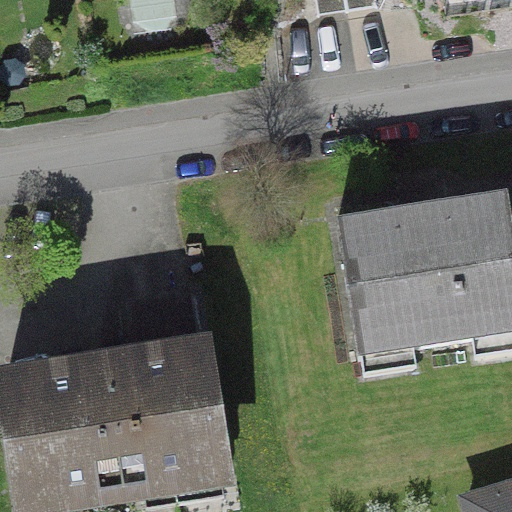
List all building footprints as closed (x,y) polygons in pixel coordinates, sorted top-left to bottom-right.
[(310,0),(313,20),(343,15),(340,0),(310,0)] [(340,0),(343,15),(372,11),(370,0),(340,0)] [(511,243),(508,244),(502,200),(499,200),(499,203),(337,228),(336,225),(332,226),(354,365),(357,364),(356,361),(511,337),(511,243)] [(20,511),(218,479),(198,356),(121,368),(122,375),(86,380),(85,374),(50,379),(0,387),(20,511)] [(511,511),(511,486),(439,511),(438,511),(511,511)]
